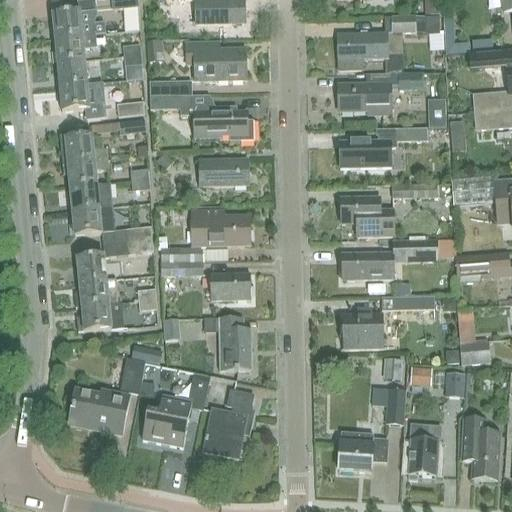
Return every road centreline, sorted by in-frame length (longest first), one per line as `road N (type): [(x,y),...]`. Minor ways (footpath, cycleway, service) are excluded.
road 1 (unclassified): [(6,493),(27,406),(30,308),(0,16)]
road 2 (residential): [(296,475),(287,0)]
